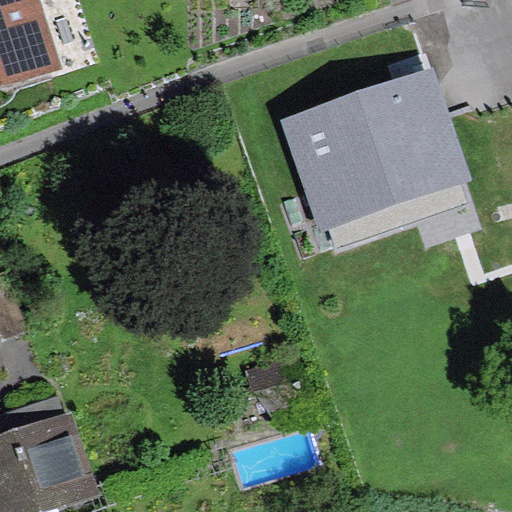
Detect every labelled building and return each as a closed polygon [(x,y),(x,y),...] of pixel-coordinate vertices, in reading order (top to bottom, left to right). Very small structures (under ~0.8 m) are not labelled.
[(0,0),(0,77),(45,63),(25,0),(0,0)] [(371,174),(372,178),(407,172),(396,108),(276,128),(286,187),(371,174)] [(0,338),(16,332),(0,292),(0,338)] [(249,376),(254,395),(299,382),(294,363),(249,376)] [(0,505),(80,479),(55,403),(7,419),(9,425),(0,428),(0,505)]
